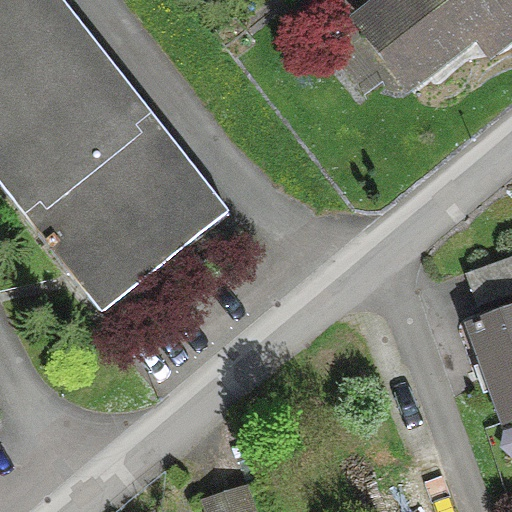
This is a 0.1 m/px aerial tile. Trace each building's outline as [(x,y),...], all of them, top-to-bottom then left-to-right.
[(0,0),(0,196),(97,320),(225,219),(53,0),(0,0)] [(504,11),(495,0),(390,0),(356,27),(404,89),(504,11)] [(511,293),(511,262),(465,279),(475,307),(511,293)] [(511,421),(511,314),(467,331),(501,425),(511,421)] [(204,511),(245,511),(240,494),(202,506),(204,511)]
